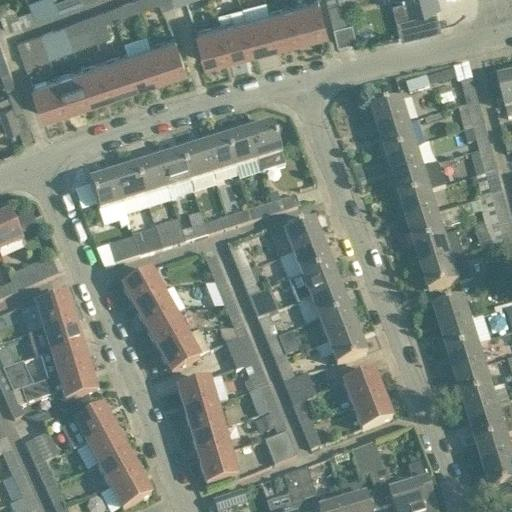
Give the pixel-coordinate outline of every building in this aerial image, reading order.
[(80,0),(58,0),(53,2),(57,12),(81,3),(80,0)] [(171,0),(135,0),(133,1),(137,11),(159,3),(162,11),(174,7),(171,0)] [(325,0),(328,9),(333,29),(345,25),(340,6),(340,3),(353,0),(325,0)] [(133,1),(110,9),(114,20),(137,11),(133,1)] [(318,1),(293,7),(301,38),(326,31),(318,1)] [(53,2),(30,10),(34,20),(57,12),(53,2)] [(34,20),(30,10),(16,16),(13,6),(0,11),(0,20),(4,31),(34,20)] [(293,7),(269,13),(277,44),(301,38),(293,7)] [(86,18),(95,41),(95,42),(112,36),(107,22),(114,20),(110,9),(86,18)] [(269,13),(245,20),(253,51),(277,44),(269,13)] [(72,49),(95,41),(86,18),(63,27),(67,37),(72,49)] [(245,20),(221,26),(229,57),(253,51),(245,20)] [(229,57),(221,26),(196,32),(204,63),(229,57)] [(63,27),(40,35),(48,58),(63,53),(59,40),(67,37),(63,27)] [(48,58),(40,35),(17,44),(25,67),(48,58)] [(174,37),(150,46),(160,77),(185,69),(174,37)] [(150,46),(126,54),(137,85),(160,77),(150,46)] [(126,54),(103,62),(113,93),(137,85),(126,54)] [(103,62),(79,69),(90,101),(113,93),(103,62)] [(6,65),(0,67),(0,72),(5,88),(0,89),(0,105),(11,102),(15,114),(23,111),(15,88),(14,89),(6,65)] [(461,84),(467,107),(478,104),(468,66),(455,69),(455,70),(407,85),(410,94),(458,79),(459,85),(461,84)] [(79,69),(56,77),(66,109),(90,101),(79,69)] [(66,109),(56,77),(31,86),(42,117),(66,109)] [(511,119),(511,78),(498,82),(505,111),(506,111),(508,120),(511,119)] [(372,112),(379,135),(410,125),(403,102),(372,112)] [(465,132),(467,132),(484,128),(478,104),(467,107),(459,109),(465,132)] [(0,109),(0,115),(7,134),(19,130),(11,106),(0,109)] [(247,133),(258,164),(261,175),(285,167),(271,125),(247,133)] [(379,135),(386,158),(417,148),(410,125),(379,135)] [(476,142),(480,154),(490,151),(484,128),(467,132),(471,144),(476,142)] [(247,133),(225,140),(235,171),(258,164),(247,133)] [(225,140),(202,147),(212,178),(235,171),(225,140)] [(386,158),(394,180),(424,171),(436,167),(430,144),(417,148),(386,158)] [(202,147),(180,155),(190,185),(212,178),(202,147)] [(472,156),(478,179),(496,174),(490,151),(480,154),(472,156)] [(180,155),(157,162),(170,203),(193,196),(190,185),(180,155)] [(157,162),(134,169),(144,199),(145,199),(148,210),(170,203),(157,162)] [(394,180),(401,203),(431,193),(447,189),(440,166),(436,167),(424,171),(394,180)] [(134,169),(112,176),(121,206),(144,199),(134,169)] [(476,180),(482,202),(502,197),(496,174),(478,179),(476,180)] [(121,206),(112,176),(88,184),(98,214),(121,206)] [(268,196),(271,205),(275,217),(280,215),(298,209),(294,199),(281,203),(278,193),(268,196)] [(401,203),(408,226),(438,216),(431,193),(401,203)] [(408,226),(415,248),(446,239),(442,227),(447,225),(448,230),(467,224),(465,220),(474,217),(474,216),(483,213),(486,226),(508,220),(502,197),(482,202),(438,216),(408,226)] [(271,205),(248,213),(251,224),(275,217),(271,205)] [(248,213),(226,220),(229,231),(251,224),(248,213)] [(7,215),(0,218),(0,254),(21,245),(15,232),(35,223),(30,214),(11,224),(7,215)] [(192,230),(181,233),(185,245),(208,238),(205,226),(201,214),(189,218),(192,230)] [(226,220),(205,226),(208,238),(229,231),(226,220)] [(511,233),(508,220),(486,226),(493,248),(505,245),(511,242),(511,233)] [(154,228),(155,231),(162,252),(185,245),(181,233),(178,222),(154,228)] [(271,239),(280,262),(291,257),(322,245),(313,223),(282,235),(271,239)] [(134,240),(132,241),(138,259),(162,252),(155,231),(133,237),(134,240)] [(415,248),(422,271),(465,257),(458,235),(446,239),(415,248)] [(138,259),(132,241),(109,248),(115,267),(138,259)] [(510,264),(498,267),(501,279),(511,276),(511,242),(505,245),(510,264)] [(280,262),(288,284),(300,279),(331,267),(322,245),(291,257),(280,262)] [(109,248),(97,252),(100,260),(104,270),(115,267),(109,248)] [(230,254),(239,277),(251,272),(241,249),(230,254)] [(465,257),(422,271),(429,294),(460,284),(471,281),(472,281),(465,257)] [(206,263),(215,287),(226,282),(216,259),(206,263)] [(288,284),(297,306),(339,290),(331,267),(300,279),(288,284)] [(9,277),(12,285),(16,294),(38,285),(30,268),(9,277)] [(239,277),(249,299),(267,292),(258,269),(251,272),(239,277)] [(121,289),(134,312),(161,296),(148,274),(121,289)] [(482,278),(472,281),(471,281),(474,288),(485,285),(482,278)] [(215,287),(224,307),(234,303),(226,282),(215,287)] [(12,285),(0,290),(0,301),(16,294),(12,285)] [(257,321),(277,313),(279,312),(270,290),(267,292),(249,299),(257,321)] [(306,328),(317,324),(348,312),(339,290),(297,306),(299,310),(306,328)] [(134,312),(146,333),(173,317),(161,296),(134,312)] [(42,332),(74,322),(66,298),(34,308),(42,332)] [(434,310),(441,333),(471,324),(464,300),(434,310)] [(224,307),(234,332),(244,328),(234,303),(224,307)] [(317,324),(326,346),(357,334),(348,312),(317,324)] [(257,321),(267,344),(278,340),(273,326),(281,322),(277,313),(257,321)] [(146,333),(158,355),(186,339),(173,317),(146,333)] [(49,356),(81,346),(74,322),(42,332),(49,355),(49,356)] [(441,333),(448,356),(478,346),(471,324),(441,333)] [(219,332),(231,361),(254,352),(244,328),(234,332),(219,332)] [(357,334),(326,346),(317,350),(322,361),(331,358),(335,369),(366,357),(357,334)] [(186,339),(158,355),(171,377),(198,361),(186,339)] [(267,344),(276,366),(287,361),(278,340),(267,344)] [(0,373),(12,368),(2,345),(0,346),(0,373)] [(57,380),(88,370),(81,346),(49,356),(49,355),(41,358),(49,382),(57,380)] [(448,356),(455,378),(485,369),(478,346),(448,356)] [(245,385),(249,396),(268,388),(254,352),(231,361),(236,374),(245,371),(250,383),(245,385)] [(276,366),(289,398),(312,389),(307,376),(295,381),(287,361),(276,366)] [(0,390),(4,400),(15,395),(21,393),(33,388),(23,365),(13,369),(12,368),(0,373),(0,390)] [(455,378),(463,401),(493,391),(485,369),(455,378)] [(33,388),(21,393),(26,406),(57,396),(56,391),(60,390),(64,404),(96,394),(88,370),(57,380),(49,382),(49,383),(33,388)] [(341,387),(350,410),(382,398),(373,374),(341,387)] [(177,392),(184,416),(215,407),(208,382),(177,392)] [(259,419),(268,416),(278,412),(268,388),(249,396),(259,419)] [(289,398),(302,430),(312,426),(303,404),(316,398),(312,389),(289,398)] [(463,401),(470,424),(500,414),(493,391),(463,401)] [(15,395),(4,400),(14,422),(24,417),(15,395)] [(382,398),(350,410),(359,434),(391,421),(382,398)] [(184,416),(191,440),(222,431),(215,407),(184,416)] [(85,445),(86,447),(114,431),(102,409),(65,430),(76,450),(85,445)] [(470,424),(477,446),(507,437),(511,435),(511,410),(500,414),(470,424)] [(274,431),(277,439),(287,435),(278,412),(268,416),(269,419),(265,420),(270,433),(274,431)] [(47,414),(28,420),(39,426),(49,422),(47,414)] [(312,426),(302,430),(311,452),(321,448),(312,426)] [(86,447),(98,469),(126,453),(114,431),(86,447)] [(191,440),(198,464),(229,454),(222,431),(191,440)] [(36,469),(46,464),(59,458),(48,435),(26,446),(36,469)] [(287,435),(277,439),(265,444),(266,445),(270,457),(275,467),(297,458),(287,435)] [(477,446),(484,469),(511,460),(511,453),(507,437),(477,446)] [(0,457),(2,457),(12,479),(22,475),(6,439),(0,442),(0,457)] [(374,445),(363,450),(371,476),(382,473),(382,472),(374,447),(374,445)] [(360,480),(371,476),(363,450),(352,454),(360,480)] [(98,469),(110,490),(138,475),(126,453),(98,469)] [(229,454),(198,464),(205,488),(237,479),(229,454)] [(511,460),(484,469),(491,492),(511,485),(511,460)] [(36,469),(47,492),(56,488),(46,464),(36,469)] [(387,492),(376,495),(381,511),(392,507),(393,511),(435,511),(426,482),(420,465),(409,468),(412,479),(413,479),(415,485),(388,493),(387,492)] [(307,471),(296,474),(304,502),(315,498),(307,471)] [(306,511),(304,502),(296,474),(284,478),(293,508),(281,511),(280,511),(306,511)] [(3,483),(13,505),(32,497),(22,475),(12,479),(3,483)] [(138,475),(110,490),(121,511),(123,511),(150,497),(138,475)] [(47,492),(55,511),(61,511),(66,510),(56,488),(47,492)] [(240,493),(213,503),(216,511),(225,511),(245,505),(240,493)] [(10,507),(11,511),(39,511),(32,497),(13,505),(10,507)] [(368,511),(365,499),(342,505),(343,511),(368,511)]
